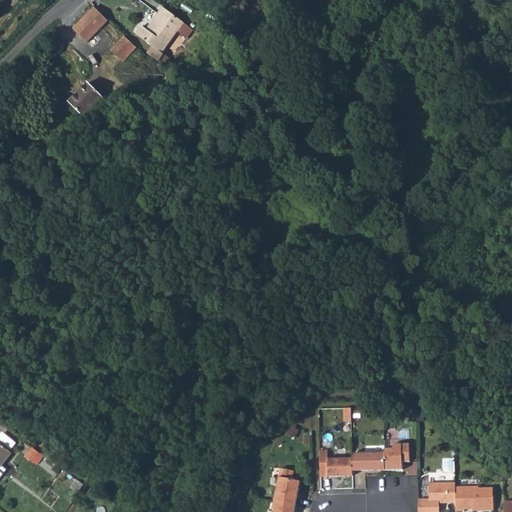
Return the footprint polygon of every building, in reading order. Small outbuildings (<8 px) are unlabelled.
[(163,7),(161,10),(190,32),(192,29),(163,7)] [(96,12),(92,8),(72,31),(86,44),(107,22),(96,12)] [(186,39),(190,32),(161,10),(158,14),(161,16),(150,31),(146,29),(143,26),(137,34),(152,46),(161,53),(177,32),(186,39)] [(158,14),(146,29),(150,31),(161,16),(158,14)] [(124,63),(136,47),(124,37),(112,53),(124,63)] [(161,53),(152,46),(147,53),(158,61),(163,54),(161,53)] [(102,98),(88,83),(68,101),(82,116),(102,98)] [(384,453),(385,469),(402,469),(402,462),(410,462),(409,443),(393,444),(393,448),(384,448),(384,453)] [(11,454),(0,446),(0,479),(6,471),(1,467),(11,454)] [(327,450),(319,450),(320,464),(328,464),(327,476),(352,476),(352,470),(352,458),(328,459),(327,450)] [(384,453),(352,453),(352,458),(352,470),(385,469),(384,453)] [(328,464),(320,464),(320,476),(327,476),(328,464)] [(280,468),(274,502),(295,506),(300,481),(292,480),(294,471),(280,468)] [(71,488),(79,494),(83,488),(84,485),(83,485),(77,480),(71,488)] [(455,487),(455,482),(429,483),(429,499),(418,499),(418,511),(438,511),(439,503),(455,502),(455,487)] [(478,486),(455,487),(455,502),(456,511),(464,511),(464,509),(473,509),(477,509),(477,510),(493,510),(493,488),(478,488),(478,486)] [(511,511),(511,501),(503,501),(503,511),(511,511)] [(294,511),(295,506),(274,502),(272,510),(275,511),(274,511),(294,511)]
